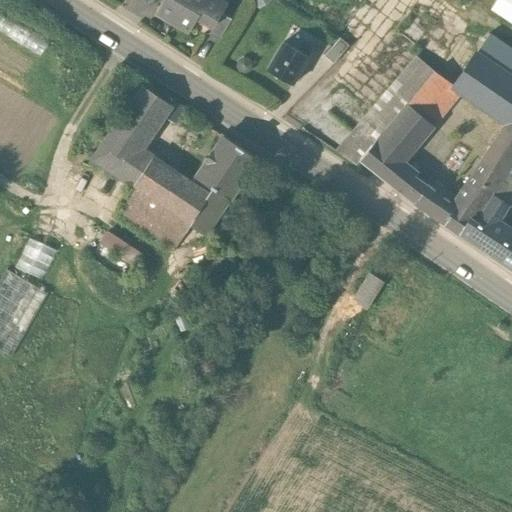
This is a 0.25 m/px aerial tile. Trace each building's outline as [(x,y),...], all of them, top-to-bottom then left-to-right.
[(154,17),(170,27),(185,0),(156,0),(162,3),(154,17)] [(226,5),(216,0),(185,0),(170,27),(187,37),(195,22),(211,31),(220,15),(226,5)] [(268,0),(253,0),(259,9),(270,3),(268,0)] [(511,0),(508,0),(501,12),(511,18),(511,0)] [(220,41),(232,21),(220,15),(211,31),(208,35),(220,41)] [(511,48),(490,34),(480,48),(511,69),(511,48)] [(342,37),(326,55),(334,61),(350,44),(342,37)] [(285,44),(269,71),(291,84),(307,57),(285,44)] [(417,202),(464,232),(507,166),(511,158),(511,69),(480,48),(452,90),(460,95),(502,122),(450,201),(427,187),(417,202)] [(357,167),(361,162),(406,108),(435,74),(415,58),(337,150),(357,167)] [(435,74),(406,108),(433,130),(460,95),(452,90),(435,74)] [(140,88),(92,159),(137,190),(120,216),(171,251),(189,225),(206,237),(256,163),(221,139),(191,184),(141,150),(169,108),(140,88)] [(401,167),(433,130),(406,108),(361,162),(417,202),(427,187),(401,167)] [(41,121),(27,111),(0,152),(0,168),(6,173),(41,121)] [(511,205),(511,169),(507,166),(464,232),(511,262),(511,226),(502,220),(511,205)] [(141,257),(107,233),(98,245),(133,269),(141,257)] [(16,267),(45,279),(57,248),(28,237),(16,267)] [(351,302),(367,311),(383,283),(368,274),(351,302)] [(0,348),(16,350),(18,331),(0,329),(0,348)]
